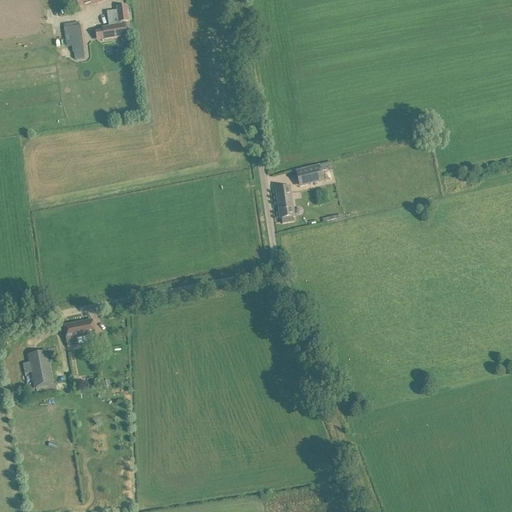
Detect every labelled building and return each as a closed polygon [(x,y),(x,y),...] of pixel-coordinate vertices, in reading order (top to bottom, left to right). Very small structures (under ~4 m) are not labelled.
[(75,0),(78,9),(106,0),(75,0)] [(126,5),(125,5),(117,7),(119,23),(128,21),(126,5)] [(128,36),(126,24),(102,28),(104,40),(118,37),(119,43),(124,42),(123,37),(128,36)] [(75,60),(84,58),(83,51),(84,51),(80,26),(69,27),(73,52),(74,52),(75,60)] [(322,182),(319,166),(296,171),(299,185),(309,183),(310,185),(322,182)] [(293,216),(294,216),(290,187),(276,189),(280,218),(281,218),(282,224),(294,222),(293,216)] [(92,320),(64,326),(63,326),(67,347),(96,342),(92,320)] [(29,355),(37,397),(57,393),(55,385),(53,385),(46,352),(29,355)]
